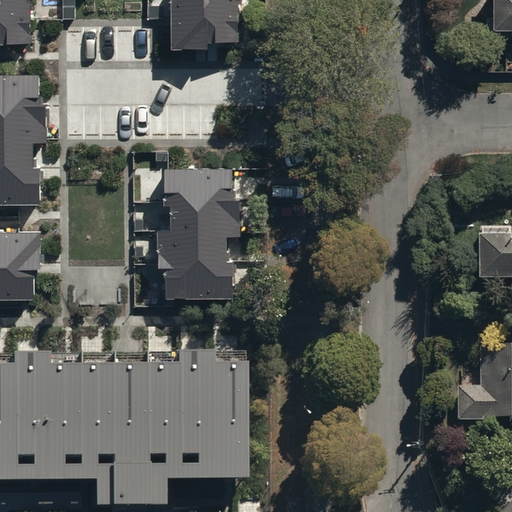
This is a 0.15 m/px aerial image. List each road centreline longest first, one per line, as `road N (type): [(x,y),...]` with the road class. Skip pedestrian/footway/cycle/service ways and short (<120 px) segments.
road 1 (residential): [(390,124),(391,447),(399,511)]
road 2 (residential): [(389,0),(390,124)]
road 3 (residential): [(511,122),(390,124)]
